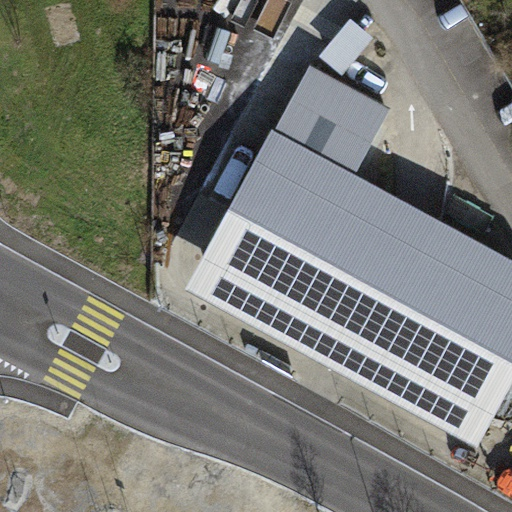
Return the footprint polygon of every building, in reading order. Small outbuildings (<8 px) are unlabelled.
[(367,40),(350,26),(326,53),(343,68),(367,40)] [(0,40),(0,88),(11,92),(30,73),(23,46),(0,40)] [(386,110),(312,69),(277,134),(351,174),(386,110)] [(511,370),(511,293),(263,159),(206,264),(487,416),(511,370)] [(413,422),(422,400),(369,378),(360,399),(413,422)]
